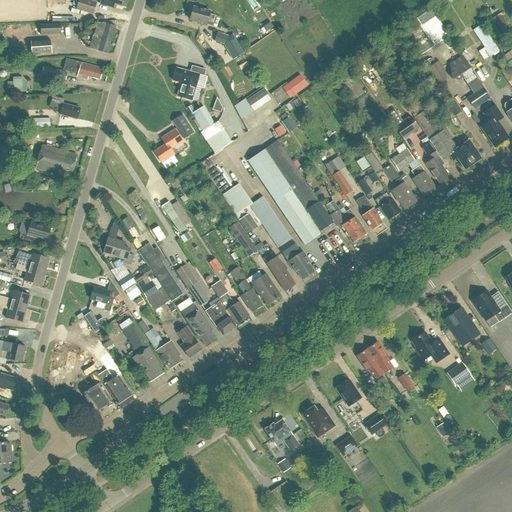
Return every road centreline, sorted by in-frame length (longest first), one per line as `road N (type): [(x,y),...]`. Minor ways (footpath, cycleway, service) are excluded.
road 1 (residential): [(105,504),(511,227)]
road 2 (unclassified): [(48,421),(37,367),(139,0)]
road 3 (residential): [(61,442),(142,408),(289,306),(298,317)]
road 4 (secondary): [(298,317),(511,160)]
road 5 (secondary): [(83,470),(298,317)]
